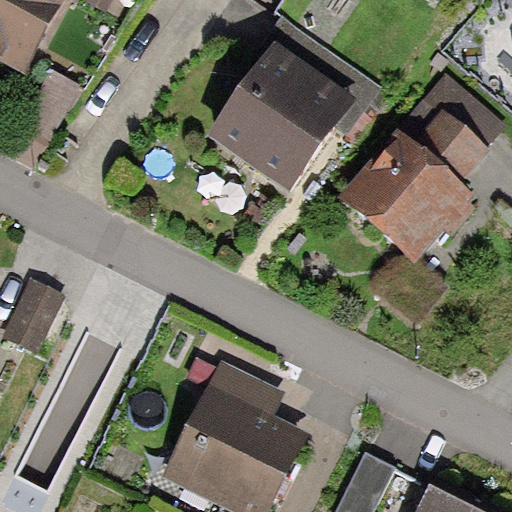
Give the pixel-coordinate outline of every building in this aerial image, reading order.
[(0,0),(0,64),(25,78),(67,0),(0,0)] [(440,0),(283,0),(275,14),(384,85),(440,0)] [(357,101),(277,44),(208,140),(288,196),(357,101)] [(78,86),(50,73),(22,136),(50,148),(78,86)] [(400,130),(339,204),(417,267),(476,196),(465,187),(494,152),(489,149),(507,127),(447,79),(428,102),(443,114),(418,145),(400,130)] [(66,298),(33,282),(6,337),(39,354),(66,298)] [(283,392),(223,363),(166,479),(233,511),(270,511),(307,437),(270,419),(283,392)] [(365,454),(336,511),(379,511),(399,471),(365,454)] [(476,511),(430,490),(418,511),(476,511)]
